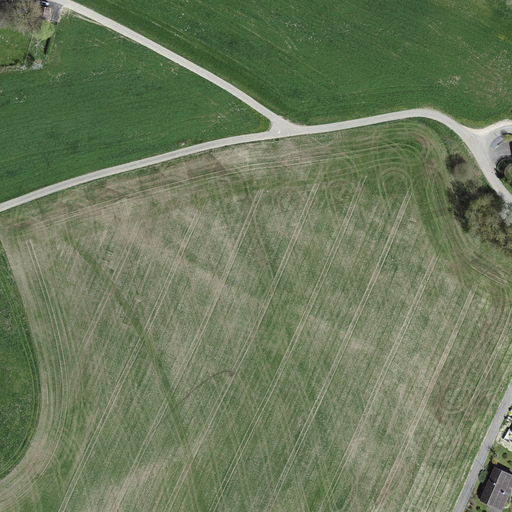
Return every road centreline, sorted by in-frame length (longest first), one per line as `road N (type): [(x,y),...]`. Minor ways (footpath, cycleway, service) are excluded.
road 1 (track): [(475,140),(421,114),(192,150),(0,210)]
road 2 (residential): [(511,389),(456,511)]
